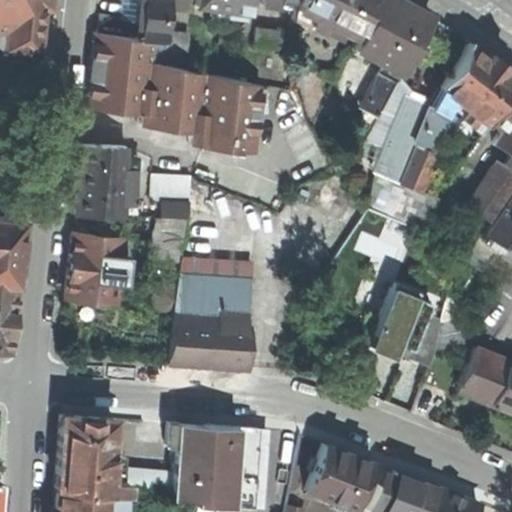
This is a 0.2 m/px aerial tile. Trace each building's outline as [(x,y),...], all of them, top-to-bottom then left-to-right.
[(0,45),(32,50),(38,2),(44,3),(44,0),(0,0),(0,282),(13,283),(20,216),(0,213),(0,45)] [(134,0),(141,1),(139,22),(125,18),(124,33),(160,37),(163,9),(163,0),(134,0)] [(191,0),(191,2),(244,10),(245,0),(191,0)] [(290,0),(289,7),(286,18),(304,26),(305,23),(316,29),(320,20),(353,35),(371,0),(290,0)] [(401,0),(371,0),(353,35),(348,44),(380,61),(395,69),(426,13),(401,0)] [(160,37),(157,62),(179,64),(185,12),(163,9),(160,37)] [(96,10),(94,29),(124,33),(125,18),(96,10)] [(248,42),(277,46),(276,29),(251,26),(248,42)] [(179,64),(157,62),(160,37),(124,33),(94,29),(91,29),(82,104),(138,110),(137,122),(187,127),(185,141),(249,148),(254,82),(179,64)] [(511,79),(511,76),(464,38),(436,84),(464,108),(458,116),(470,125),(476,117),(483,122),(486,118),(511,79)] [(371,114),(395,69),(380,61),(356,105),(371,114)] [(511,79),(486,118),(498,126),(488,139),(506,151),(499,161),(511,169),(511,79)] [(369,169),(390,178),(423,101),(402,92),(369,169)] [(423,101),(390,178),(399,182),(414,188),(414,186),(447,112),(423,101)] [(120,143),(79,142),(69,212),(118,213),(118,201),(128,201),(129,166),(120,166),(120,143)] [(485,218),(508,184),(511,179),(488,164),(462,203),(485,218)] [(158,198),(186,199),(186,173),(158,172),(158,198)] [(412,226),(435,195),(414,186),(414,188),(399,182),(385,214),(409,224),(412,226)] [(478,229),(511,252),(511,250),(511,186),(508,184),(485,218),(478,229)] [(156,214),(182,215),(184,215),(185,201),(157,200),(156,214)] [(407,236),(409,224),(385,214),(363,204),(327,257),(360,272),(341,318),(368,330),(386,284),(407,236)] [(156,214),(152,214),(144,254),(174,260),(182,215),(156,214)] [(121,235),(67,229),(60,293),(114,298),(121,235)] [(175,271),(168,320),(186,322),(243,325),(246,275),(175,271)] [(13,283),(0,282),(0,349),(4,350),(13,283)] [(386,284),(368,330),(362,343),(389,354),(394,342),(407,347),(427,300),(386,284)] [(437,332),(431,334),(434,348),(462,342),(459,328),(465,326),(462,312),(434,318),(437,332)] [(186,322),(168,320),(162,358),(183,360),(186,322)] [(186,322),(183,360),(243,364),(245,326),(243,325),(186,322)] [(469,345),(452,387),(490,403),(507,360),(469,345)] [(455,363),(428,352),(417,379),(444,390),(455,363)] [(511,362),(507,360),(490,403),(511,411),(511,362)] [(107,448),(109,415),(55,411),(50,486),(103,489),(115,490),(116,479),(100,477),(101,470),(105,470),(105,466),(113,467),(114,448),(107,448)] [(233,424),(163,420),(162,442),(171,442),(168,495),(189,496),(188,501),(228,503),(233,424)] [(256,425),(233,424),(228,503),(251,505),(256,425)] [(318,439),(299,486),(349,506),(368,460),(318,439)] [(377,511),(420,511),(432,484),(389,467),(382,485),(371,480),(361,505),(377,511)] [(432,484),(420,511),(469,511),(474,501),(432,484)] [(50,486),(47,511),(101,511),(103,489),(50,486)] [(296,511),(298,504),(284,501),(281,511),(296,511)]
